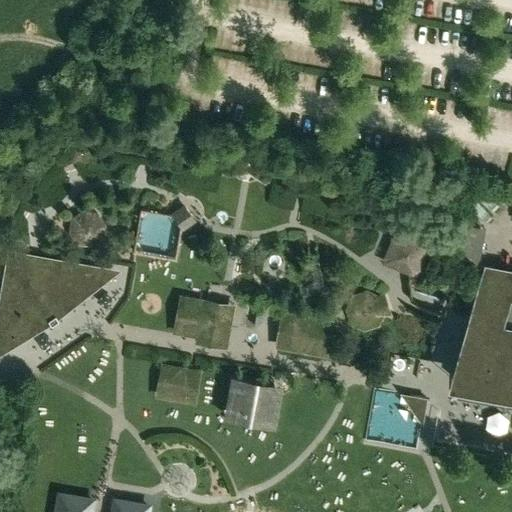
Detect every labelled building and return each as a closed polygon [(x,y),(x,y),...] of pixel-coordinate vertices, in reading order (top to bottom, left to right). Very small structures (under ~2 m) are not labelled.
[(460,111),(474,110),(473,93),(459,94),(460,111)] [(99,235),(101,225),(95,216),(84,214),(75,220),(73,231),(79,240),(90,242),(99,235)] [(466,216),(460,251),(482,254),(488,220),(466,216)] [(427,243),(397,230),(384,259),(414,272),(427,243)] [(87,288),(90,273),(31,263),(32,257),(11,253),(0,312),(0,349),(49,315),(51,319),(58,314),(56,310),(87,288)] [(511,273),(488,269),(472,319),(478,321),(461,374),(457,373),(462,355),(461,355),(453,379),(469,382),(470,376),(511,383),(511,273)] [(225,308),(184,300),(179,329),(206,334),(205,338),(219,340),(225,308)] [(281,343),(321,350),(326,324),(286,316),(281,343)] [(190,398),(194,373),(166,368),(162,393),(190,398)] [(269,416),(274,388),(238,381),(233,410),(269,416)] [(428,396),(402,391),(423,421),(428,396)] [(91,511),(93,501),(62,495),(58,511),(91,511)] [(147,511),(149,507),(117,501),(115,511),(147,511)]
